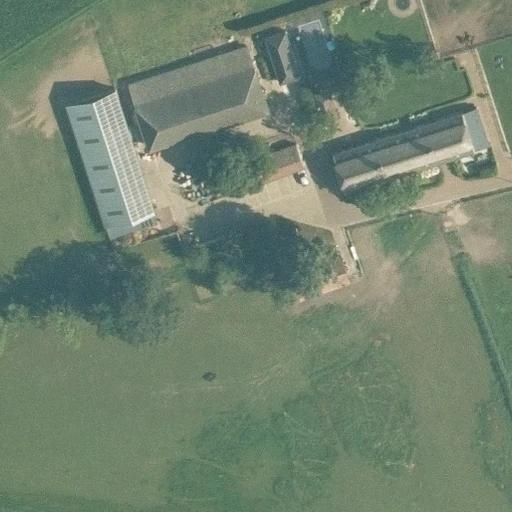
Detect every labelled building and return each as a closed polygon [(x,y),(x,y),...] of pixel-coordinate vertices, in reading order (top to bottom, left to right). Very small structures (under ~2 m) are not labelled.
[(305,68),(327,61),(313,19),(291,26),(305,68)] [(134,104),(147,145),(268,107),(248,46),(129,84),(135,104),(134,104)] [(339,118),(328,80),(311,86),(322,123),(339,118)] [(156,208),(116,85),(67,102),(106,225),(156,208)] [(369,140),(333,151),(339,169),(345,188),(489,143),(482,122),(477,106),(388,134),(369,140)] [(230,192),(305,163),(297,144),(222,172),(230,192)] [(298,298),(351,279),(341,252),(288,270),(298,298)]
